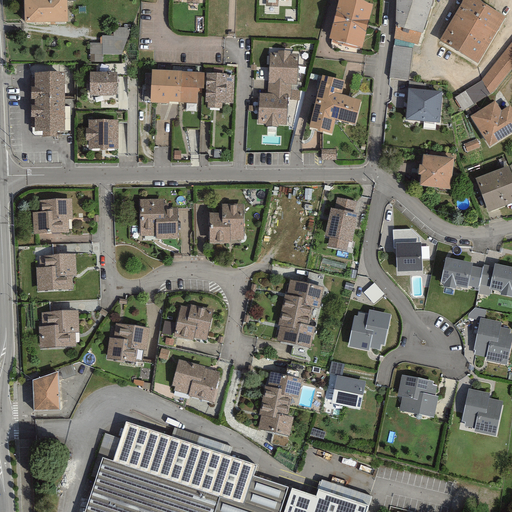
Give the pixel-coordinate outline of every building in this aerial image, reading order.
[(67,0),(27,0),(28,24),(68,24),(67,0)] [(507,19),(474,0),(469,0),(444,42),(480,64),(507,19)] [(374,8),(344,1),(334,42),(364,49),(374,8)] [(103,55),(123,55),(123,37),(101,37),(101,44),(92,44),(93,62),(103,62),(103,55)] [(511,71),(511,43),(478,86),(491,97),(511,71)] [(392,81),(410,82),(411,49),(393,49),(392,81)] [(300,58),(271,57),(269,95),(260,94),(258,126),(289,127),(291,86),(299,87),(300,58)] [(231,78),(155,74),(154,103),(229,108),(231,78)] [(64,75),(37,76),(39,137),(66,136),(64,75)] [(120,76),(92,75),(92,96),(119,97),(120,76)] [(346,85),(326,80),(314,131),(336,136),(339,123),(360,129),(366,104),(343,99),(346,85)] [(446,96),(412,92),(409,120),(443,123),(446,96)] [(497,106),(475,121),(493,150),(511,137),(511,108),(503,114),(497,106)] [(209,150),(209,121),(199,121),(199,150),(209,150)] [(118,123),(90,123),(89,150),(118,150),(118,123)] [(479,141),(465,144),(467,152),(480,149),(479,141)] [(457,164),(427,160),(423,186),(454,190),(457,164)] [(511,175),(510,171),(477,184),(490,215),(511,206),(511,175)] [(355,203),(338,199),(335,212),(331,211),(325,238),(329,239),(327,247),(346,251),(348,244),(352,245),(358,215),(353,214),(355,203)] [(42,216),(34,216),(35,240),(76,238),(75,202),(42,203),(42,216)] [(168,202),(141,203),(142,241),(180,240),(179,211),(168,211),(168,202)] [(224,216),(211,216),(211,246),(246,246),(246,205),(224,205),(224,216)] [(421,245),(395,245),(396,274),(421,273),(421,245)] [(76,258),(36,260),(38,295),(72,293),(72,281),(77,281),(76,258)] [(477,292),(482,268),(445,261),(440,285),(477,292)] [(493,270),(482,268),(477,292),(477,295),(491,297),(492,292),(511,296),(511,269),(495,266),(493,270)] [(364,292),(374,304),(385,294),(375,282),(364,292)] [(323,289),(291,283),(279,343),(311,350),(323,289)] [(214,315),(183,309),(176,340),(207,346),(214,315)] [(368,316),(355,313),(348,348),(369,352),(370,349),(382,351),(390,316),(369,311),(368,316)] [(80,316),(41,316),(41,350),(74,350),(74,339),(79,339),(80,316)] [(502,323),(480,319),(473,356),(485,358),(485,362),(507,366),(511,341),(511,331),(501,329),(502,323)] [(151,333),(116,328),(110,362),(136,365),(137,353),(148,355),(151,333)] [(330,374),(342,377),(345,365),(333,363),(330,374)] [(223,376),(181,364),(173,394),(215,406),(223,376)] [(62,376),(37,386),(38,413),(60,414),(62,376)] [(436,383),(401,376),(397,397),(402,398),(399,411),(433,418),(437,398),(434,397),(436,383)] [(303,384),(273,377),(260,431),(290,438),(303,384)] [(365,382),(336,377),(331,404),(360,410),(365,382)] [(490,394),(469,390),(461,426),(474,429),(473,433),(496,437),(503,402),(489,399),(490,394)] [(260,468),(130,423),(120,471),(106,465),(90,511),(219,511),(223,499),(247,508),(257,479),(260,468)] [(114,452),(118,440),(106,436),(102,449),(114,452)] [(280,511),(288,489),(257,479),(247,508),(223,499),(219,511),(280,511)] [(315,497),(288,489),(280,511),(366,511),(368,508),(318,490),(315,497)]
